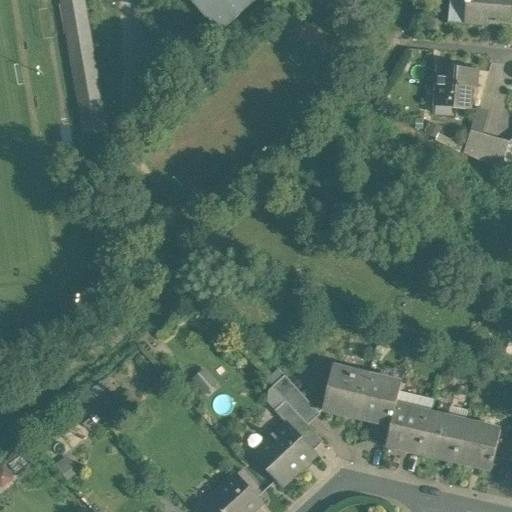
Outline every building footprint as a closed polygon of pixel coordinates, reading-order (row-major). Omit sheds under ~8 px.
[(61,0),(84,136),(107,132),(84,0),(61,0)] [(193,0),(220,31),(221,32),(257,0),(193,0)] [(511,0),(451,0),(449,23),(487,27),(488,19),(511,20),(511,0)] [(477,70),(439,67),(436,106),(437,106),(436,114),(451,115),(451,108),(470,110),(472,88),(476,88),(477,70)] [(484,129),(487,108),(474,106),(471,127),(484,129)] [(484,134),(472,131),(465,153),(476,159),(484,134)] [(510,142),(484,134),(476,159),(501,171),(510,142)] [(205,367),(192,376),(202,391),(216,382),(205,367)] [(370,379),(335,370),(326,409),(361,418),(370,382),(370,379)] [(321,414),(285,376),(273,387),(286,400),(308,425),(321,414)] [(382,385),(370,382),(361,418),(392,425),(396,410),(397,406),(401,392),(403,383),(383,379),(382,385)] [(397,406),(412,410),(432,414),(435,400),(401,392),(397,406)] [(308,425),(286,400),(275,411),(288,425),(313,451),(324,441),(308,425)] [(412,414),(396,410),(392,425),(387,445),(422,453),(432,414),(412,410),(412,414)] [(467,423),(432,414),(422,453),(457,462),(467,423)] [(502,431),(467,423),(457,462),(492,470),(496,457),(501,434),(502,431)] [(288,425),(255,455),(283,485),(316,454),(313,451),(288,425)] [(511,444),(511,437),(501,434),(496,457),(508,460),(511,444)] [(237,474),(203,505),(209,511),(253,511),(238,496),(248,486),(237,474)] [(254,511),(264,503),(248,486),(238,496),(253,511),(254,511)]
